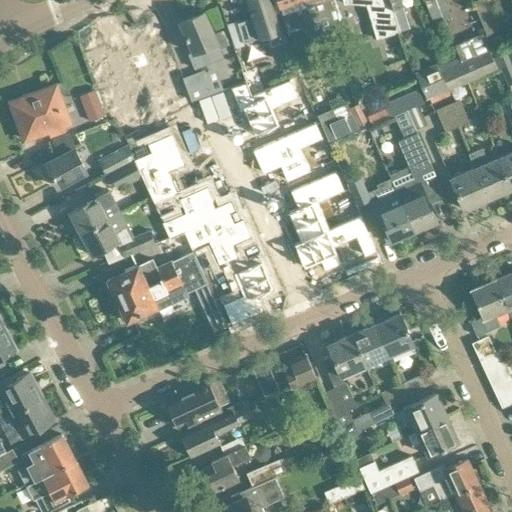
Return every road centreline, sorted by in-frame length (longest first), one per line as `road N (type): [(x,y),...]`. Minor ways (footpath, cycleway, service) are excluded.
road 1 (residential): [(98,408),(304,320)]
road 2 (residential): [(304,320),(216,115)]
road 3 (residential): [(511,469),(418,271)]
road 4 (residential): [(98,408),(0,218)]
road 5 (residential): [(304,320),(418,271)]
